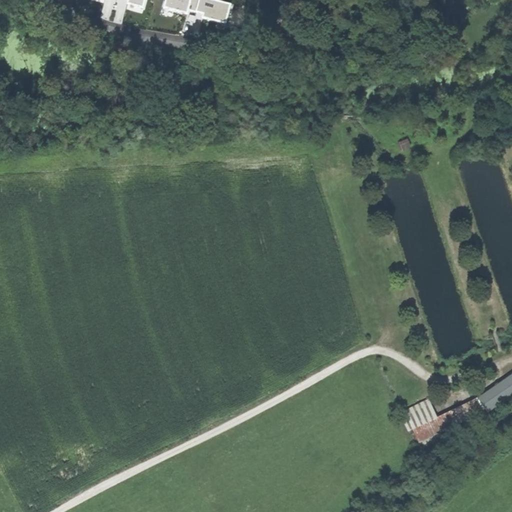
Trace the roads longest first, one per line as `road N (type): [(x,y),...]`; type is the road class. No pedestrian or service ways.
road 1 (track): [(62,511),(361,353),(391,350),(441,382),(511,357)]
road 2 (residential): [(40,0),(172,48),(215,49),(305,0)]
